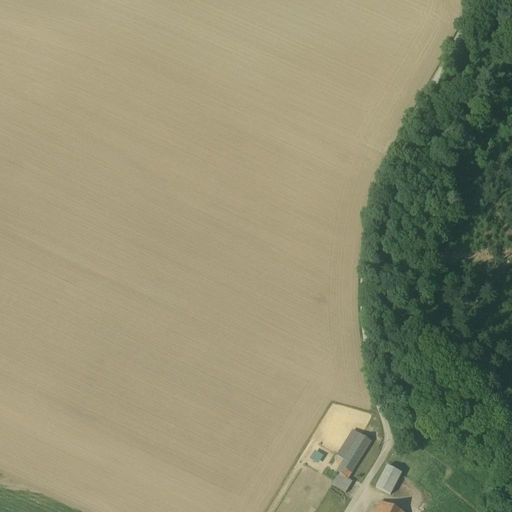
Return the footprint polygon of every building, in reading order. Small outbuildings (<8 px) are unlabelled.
[(361,436),(338,474),(340,475),(349,481),(372,443),(361,436)] [(425,446),(406,468),(428,486),(446,465),(425,446)] [(316,452),(310,459),(318,465),(324,458),(316,452)] [(402,475),(388,468),(377,489),(391,497),(402,475)] [(349,481),(340,475),(333,486),(347,495),(353,484),(349,481)] [(461,501),(447,491),(439,501),(452,511),(461,501)] [(398,511),(381,503),(377,511),(398,511)]
